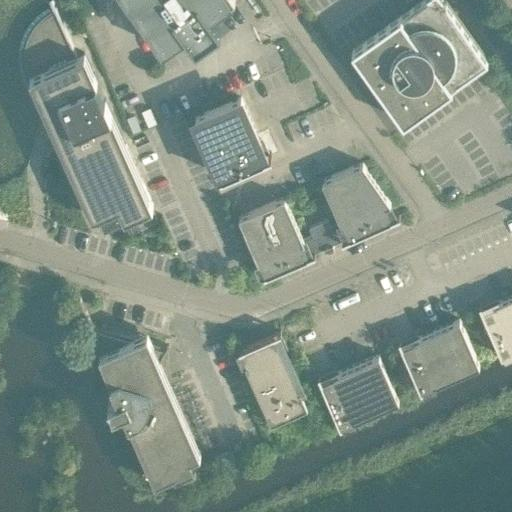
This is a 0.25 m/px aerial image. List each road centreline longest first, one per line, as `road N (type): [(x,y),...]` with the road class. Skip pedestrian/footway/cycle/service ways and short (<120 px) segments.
road 1 (unclassified): [(0,240),(231,306),(273,298),(441,225)]
road 2 (unclassified): [(441,225),(281,0)]
